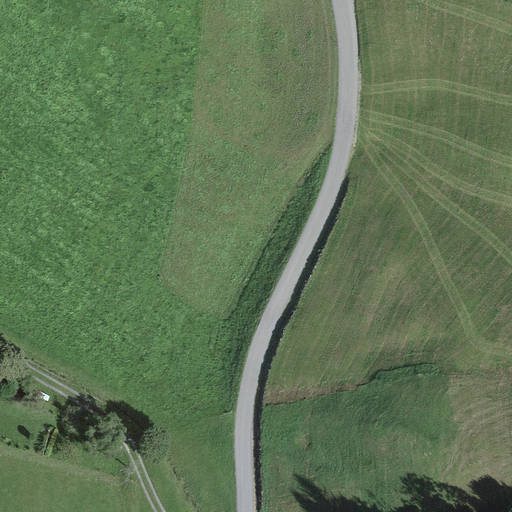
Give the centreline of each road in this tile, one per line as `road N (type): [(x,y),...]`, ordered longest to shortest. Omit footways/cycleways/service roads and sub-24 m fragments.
road 1 (residential): [(343,0),(344,141),(248,384),(244,511)]
road 2 (track): [(0,355),(132,453),(162,511)]
